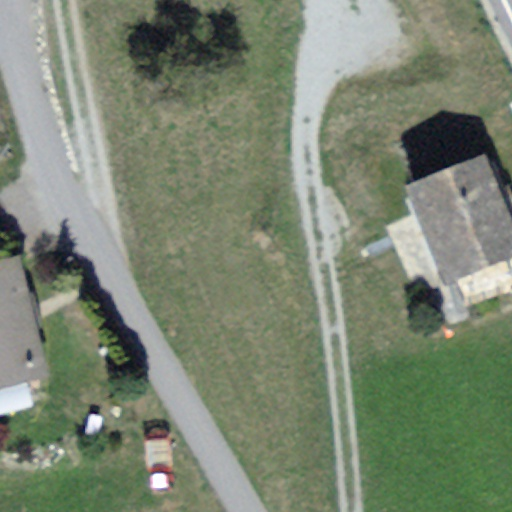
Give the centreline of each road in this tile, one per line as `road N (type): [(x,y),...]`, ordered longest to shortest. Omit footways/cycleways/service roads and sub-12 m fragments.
road 1 (tertiary): [(240,511),(58,177),(0,28)]
road 2 (track): [(64,0),(102,209),(102,222),(87,234)]
